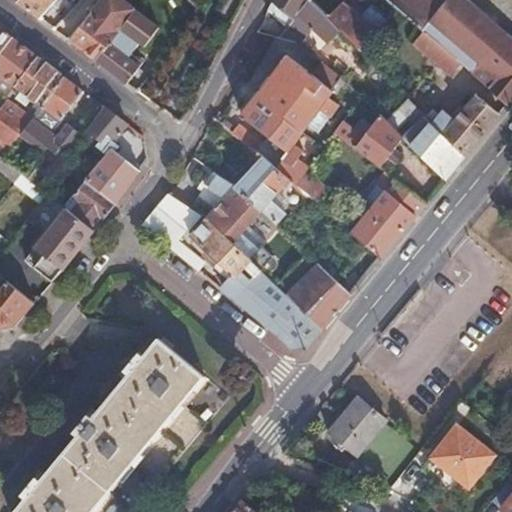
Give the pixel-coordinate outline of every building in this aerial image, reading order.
[(20,0),(20,1),(40,16),(55,0),(20,0)] [(101,0),(70,39),(98,59),(116,36),(127,21),(136,11),(137,9),(125,0),(101,0)] [(298,43),(324,63),(336,72),(359,47),(341,29),(328,15),(323,10),(320,7),(313,0),(274,0),(268,13),(285,30),(277,37),(298,43)] [(472,70),(508,104),(511,98),(511,39),(468,0),(393,0),(392,2),(398,7),(424,29),(430,20),(479,64),(472,70)] [(341,29),(359,47),(375,33),(367,26),(342,2),(333,10),(328,15),(341,29)] [(119,75),(128,82),(144,60),(142,58),(141,60),(133,53),(141,42),(146,46),(159,29),(136,11),(127,21),(116,36),(98,59),(119,75)] [(367,26),(375,33),(387,22),(379,13),(367,26)] [(0,53),(13,37),(2,29),(0,27),(0,53)] [(450,73),(461,61),(424,29),(414,42),(450,73)] [(13,37),(0,53),(0,73),(11,82),(17,86),(39,57),(27,48),(13,37)] [(275,168),(295,185),(301,177),(309,167),(296,156),(301,150),(293,144),(319,110),(329,117),(338,105),(327,98),(342,78),(340,75),(336,72),(324,63),(315,76),(287,54),(241,113),(268,135),(262,141),(238,122),(231,131),(232,132),(238,137),(257,153),(275,168)] [(43,105),(65,77),(51,66),(39,57),(17,86),(43,105)] [(59,155),(64,159),(83,134),(63,119),(84,91),(65,77),(43,105),(36,114),(35,115),(32,120),(20,134),(47,154),(51,148),(59,155)] [(4,90),(5,92),(9,95),(17,86),(11,82),(4,90)] [(0,97),(0,98),(4,102),(6,100),(9,95),(5,92),(0,97)] [(445,134),(465,155),(484,132),(499,114),(476,96),(445,134)] [(385,121),(402,138),(416,124),(422,128),(431,120),(428,117),(415,103),(410,98),(385,121)] [(0,153),(3,156),(20,134),(32,120),(26,116),(6,100),(4,102),(0,107),(0,153)] [(88,178),(118,202),(132,181),(141,170),(117,152),(122,147),(114,141),(127,123),(104,106),(87,129),(101,139),(97,145),(108,155),(88,178)] [(26,116),(32,120),(35,115),(29,111),(26,116)] [(380,165),(402,138),(385,121),(380,116),(373,125),(364,117),(355,128),(343,120),(334,132),(355,148),(357,146),(380,165)] [(402,138),(444,181),(454,168),(465,155),(445,134),(431,120),(422,128),(416,124),(402,138)] [(41,161),(49,167),(59,155),(51,148),(47,154),(41,161)] [(261,210),(275,224),(285,212),(277,205),(271,199),(278,192),(283,186),(287,189),(289,187),(295,191),(298,187),(295,185),(275,168),(257,153),(229,182),(261,210)] [(29,176),(39,184),(51,168),(49,167),(41,161),(29,176)] [(225,199),(207,219),(232,243),(243,230),(261,210),(229,182),(215,171),(206,186),(225,199)] [(18,180),(43,199),(49,192),(39,184),(29,176),(25,173),(18,180)] [(370,247),(381,257),(401,233),(404,229),(426,203),(389,175),(366,202),(373,208),(352,232),(370,247)] [(298,187),(308,196),(315,188),(301,177),(295,185),(298,187)] [(89,206),(105,218),(105,217),(118,202),(88,178),(74,194),(89,206)] [(194,209),(207,219),(225,199),(206,186),(192,208),(194,209)] [(26,258),(53,279),(62,269),(62,270),(75,255),(96,229),(79,216),(49,192),(43,199),(30,216),(48,231),(26,258)] [(271,199),(277,205),(283,198),(278,192),(271,199)] [(189,214),(194,209),(192,208),(170,193),(161,204),(160,203),(156,208),(143,224),(170,247),(178,239),(195,220),(189,214)] [(79,216),(96,229),(105,218),(89,206),(79,216)] [(307,347),(321,330),(292,302),(249,260),(232,243),(207,219),(190,237),(198,244),(208,253),(234,277),(221,289),(290,348),(307,347)] [(232,243),(249,260),(260,247),(243,230),(232,243)] [(170,247),(198,270),(206,262),(178,239),(170,247)] [(292,302),(321,330),(332,317),(328,314),(348,290),(318,262),(297,286),(301,289),(292,302)] [(0,284),(3,287),(9,279),(0,272),(0,284)] [(0,326),(1,327),(16,324),(23,315),(35,301),(9,279),(3,287),(0,284),(0,326)] [(15,511),(91,511),(205,376),(175,351),(177,348),(165,337),(162,340),(159,339),(144,356),(140,353),(129,366),(133,370),(91,421),(87,416),(74,432),(79,436),(39,483),(34,480),(23,494),(27,498),(15,511)] [(357,456),(386,420),(359,398),(330,434),(357,456)] [(467,489),(493,455),(455,426),(430,457),(467,489)] [(506,511),(511,511),(511,494),(501,508),(506,511)] [(235,511),(258,511),(245,501),(235,511)]
